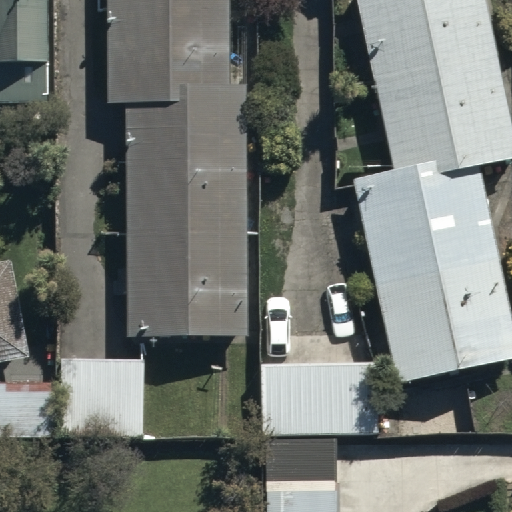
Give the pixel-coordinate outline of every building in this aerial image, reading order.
[(0,0),(0,98),(49,99),(48,0),(0,0)] [(224,0),(105,0),(108,99),(122,99),(127,335),(247,333),(242,81),(226,81),(224,0)] [(511,141),(482,0),(350,0),(388,165),(351,175),(394,375),(511,350),(511,331),(476,159),(511,151),(511,141)] [(0,195),(0,361),(32,355),(0,195)] [(59,356),(59,376),(59,438),(144,437),(144,356),(59,356)] [(257,358),(257,431),(375,431),(375,358),(257,358)] [(0,438),(59,438),(59,376),(0,376),(0,438)] [(329,511),(329,437),(262,439),(263,511),(329,511)]
